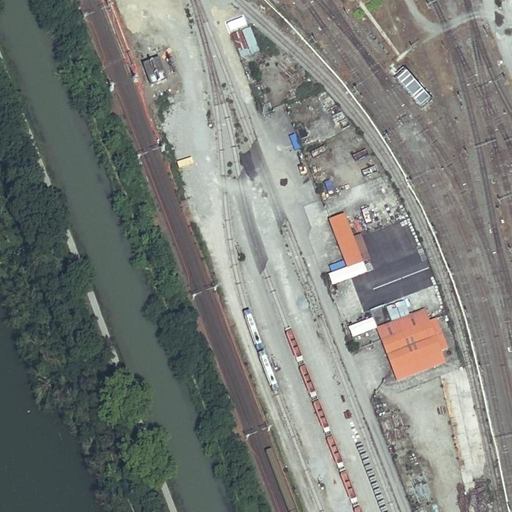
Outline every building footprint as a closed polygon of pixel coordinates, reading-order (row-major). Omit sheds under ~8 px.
[(231,34),(240,58),(259,51),(250,27),(231,34)] [(143,65),(151,86),(166,81),(158,59),(143,65)] [(404,69),(395,77),(422,109),(432,101),(404,69)] [(329,180),(322,183),(328,195),(334,192),(329,180)] [(328,275),(330,280),(372,266),(361,234),(352,236),(345,214),(328,219),(345,269),(328,275)] [(394,381),(446,365),(442,351),(447,349),(438,318),(429,321),(425,309),(409,314),(404,300),(386,305),(391,322),(377,327),(394,381)] [(353,336),(376,329),(374,324),(351,331),(353,336)]
